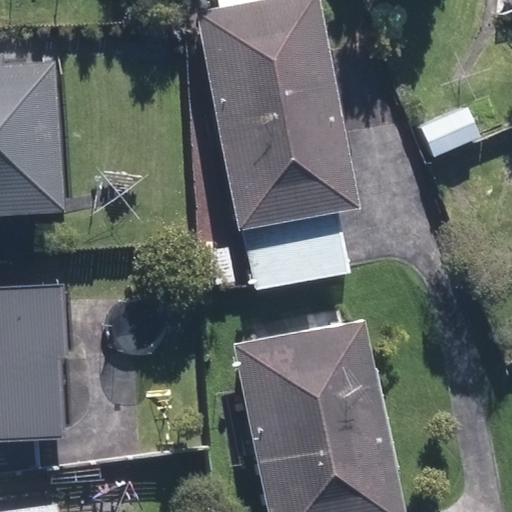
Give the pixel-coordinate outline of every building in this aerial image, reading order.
[(240,229),(251,288),(343,270),(333,212),(348,210),(310,0),(214,0),(216,6),(192,10),(232,230),(240,229)] [(0,218),(53,217),(47,66),(0,67),(0,218)] [(459,103),(402,127),(419,167),(476,143),(459,103)] [(192,256),(198,291),(225,287),(218,252),(192,256)] [(0,444),(57,443),(55,361),(59,361),(57,288),(0,289),(0,444)] [(403,511),(366,326),(226,354),(258,511),(403,511)]
